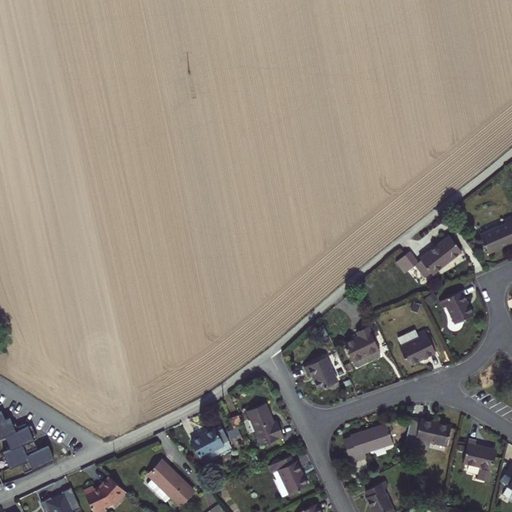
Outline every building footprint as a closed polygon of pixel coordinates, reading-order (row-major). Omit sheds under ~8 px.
[(489,250),(511,240),(511,214),(502,218),(504,223),(481,233),(489,250)] [(431,269),(433,273),(461,250),(447,233),(419,255),(421,257),(414,263),(424,275),(431,269)] [(455,323),(473,314),(462,290),(441,299),(445,307),(447,306),(455,323)] [(409,365),(438,352),(426,325),(417,329),(420,336),(418,337),(414,330),(399,337),(402,344),(400,345),(409,365)] [(377,349),(378,349),(367,326),(356,331),(358,336),(345,342),(353,360),(356,366),(357,366),(379,356),(379,355),(377,349)] [(321,387),(337,379),(326,355),(306,364),(309,369),(312,368),(321,387)] [(262,443),(279,435),(264,402),(247,411),(262,443)] [(235,421),(244,418),(238,405),(230,409),(235,421)] [(0,444),(4,443),(9,456),(2,459),(8,475),(27,467),(31,476),(62,464),(56,450),(35,459),(34,457),(30,449),(42,444),(36,430),(23,436),(18,422),(13,424),(9,415),(0,417),(0,444)] [(427,438),(447,443),(452,424),(414,415),(408,441),(425,445),(427,438)] [(225,445),(232,442),(220,417),(191,432),(201,452),(206,450),(204,446),(222,438),(225,445)] [(364,451),(392,442),(390,437),(395,435),(392,426),(387,427),(385,424),(351,435),(353,438),(343,441),(350,461),(366,456),(364,451)] [(491,482),(499,446),(481,442),(482,437),(471,435),(470,440),(461,438),(457,455),(466,457),(466,459),(481,463),(477,479),(491,482)] [(208,454),(225,445),(222,438),(204,446),(206,450),(208,454)] [(285,495),(309,484),(298,459),(295,461),(291,452),(270,462),(285,495)] [(172,501),(189,489),(165,456),(147,468),(172,501)] [(511,500),(511,466),(510,465),(500,481),(507,485),(501,494),(511,500)] [(122,490),(125,487),(112,476),(110,479),(122,490)] [(105,504),(103,501),(112,496),(115,498),(122,490),(110,479),(104,486),(97,489),(95,486),(84,491),(94,510),(105,504)] [(375,511),(395,511),(383,489),(388,486),(384,480),(367,489),(369,494),(366,495),(375,511)] [(75,511),(82,509),(72,489),(63,494),(64,497),(53,502),(52,499),(42,504),(45,511),(51,511),(52,511),(75,511)] [(320,511),(316,503),(298,511),(320,511)]
